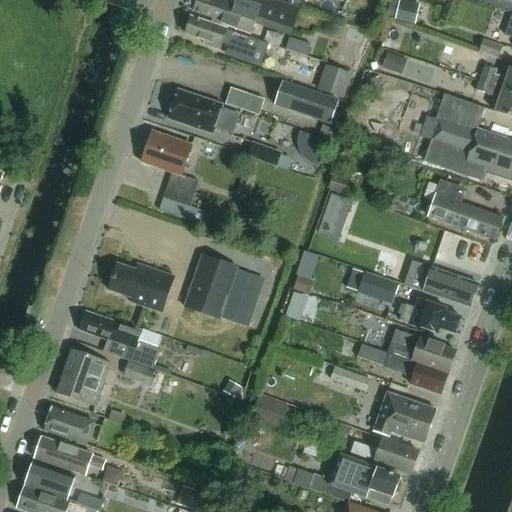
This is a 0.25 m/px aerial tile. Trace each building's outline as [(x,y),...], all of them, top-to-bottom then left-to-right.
[(217,0),(217,2),(211,0),(195,0),(191,15),(211,21),(210,24),(250,37),(259,7),(237,0),(235,0),(235,1),(230,0),(217,0)] [(413,23),(418,3),(406,0),(398,0),(394,18),(413,23)] [(511,0),(468,0),(511,15),(511,0)] [(260,43),(228,32),(191,21),(191,22),(188,24),(187,24),(185,32),(186,35),(186,37),(206,43),(205,47),(220,52),(224,43),(230,45),(226,55),(253,63),(260,43)] [(500,48),(482,42),(478,55),(496,61),(500,48)] [(306,59),(310,48),(301,45),(297,56),(306,59)] [(395,75),(400,61),(387,57),(382,70),(395,75)] [(483,68),(477,84),(511,96),(511,71),(509,70),(506,81),(494,77),(496,72),(483,68)] [(326,69),(318,93),(342,101),(350,77),(326,69)] [(381,92),(375,81),(364,87),(371,98),(381,92)] [(330,128),(338,103),(281,83),(273,108),(330,128)] [(511,120),(511,96),(477,84),(474,93),(499,102),(495,115),(511,120)] [(257,118),(263,101),(230,90),(224,107),(257,118)] [(220,110),(178,96),(170,120),(212,134),(220,110)] [(511,184),(511,144),(477,133),(485,111),(444,97),(435,122),(438,123),(424,164),(480,183),(483,175),(511,184)] [(326,142),(330,130),(322,128),(318,139),(326,142)] [(192,148),(152,135),(141,165),(172,175),(163,200),(190,209),(199,184),(182,178),(192,148)] [(316,169),(324,145),(316,142),(300,137),(299,140),(299,142),(298,145),(299,148),(299,150),(300,153),(300,156),(302,158),(303,160),(305,162),(307,164),(309,166),(312,167),(314,168),(316,169)] [(280,156),(252,145),(247,158),(276,168),(279,159),(280,156)] [(279,159),(276,168),(287,173),(290,163),(279,159)] [(255,180),(241,176),(236,194),(249,198),(255,180)] [(502,221),(461,207),(465,194),(439,185),(428,221),(495,243),(502,221)] [(416,203),(395,196),(390,209),(411,216),(416,203)] [(370,248),(365,272),(394,278),(399,254),(370,248)] [(237,270),(201,257),(182,310),(219,323),(237,270)] [(118,266),(109,293),(131,300),(130,304),(162,315),(174,279),(148,270),(140,274),(118,266)] [(470,310),(478,287),(432,272),(425,294),(470,310)] [(397,286),(363,274),(356,296),(390,307),(397,286)] [(304,294),(308,283),(298,280),(294,291),(304,294)] [(446,312),(418,302),(415,301),(412,309),(404,306),(398,323),(409,327),(438,336),(440,331),(455,337),(456,335),(459,333),(462,326),(460,322),(461,320),(445,315),(446,312)] [(141,333),(84,313),(77,332),(126,349),(122,361),(151,372),(159,351),(138,344),(141,333)] [(388,356),(447,376),(455,353),(420,341),(415,356),(391,347),(388,356)] [(449,377),(447,376),(388,356),(361,347),(356,360),(413,381),(411,387),(441,398),(449,377)] [(72,353),(64,374),(103,388),(110,367),(72,353)] [(151,389),(156,374),(127,364),(122,378),(151,389)] [(366,395),(370,381),(335,369),(330,383),(366,395)] [(96,409),(103,388),(64,374),(57,395),(96,409)] [(233,400),(239,390),(230,385),(224,395),(233,400)] [(424,447),(436,413),(387,396),(374,435),(387,439),(389,434),(424,447)] [(288,408),(259,398),(250,422),(280,432),(288,408)] [(93,424),(51,410),(43,433),(86,447),(93,424)] [(124,449),(130,430),(103,421),(96,443),(109,447),(110,444),(124,449)] [(92,457),(44,441),(41,443),(34,461),(85,478),(88,469),(102,473),(106,461),(92,457)] [(379,453),(366,449),(353,444),(349,456),(362,460),(408,477),(411,475),(414,467),(418,455),(383,443),(379,453)] [(399,481),(399,479),(341,458),(332,482),(313,476),(312,477),(297,472),(292,486),(347,506),(351,495),(388,508),(391,500),(392,501),(393,498),(399,495),(402,488),(399,481)] [(74,481),(33,466),(25,489),(66,503),(74,481)] [(118,485),(120,469),(106,467),(104,482),(118,485)] [(168,507),(176,510),(181,511),(198,511),(204,494),(175,485),(168,507)] [(86,511),(25,490),(24,490),(17,511),(19,511),(86,511)]
